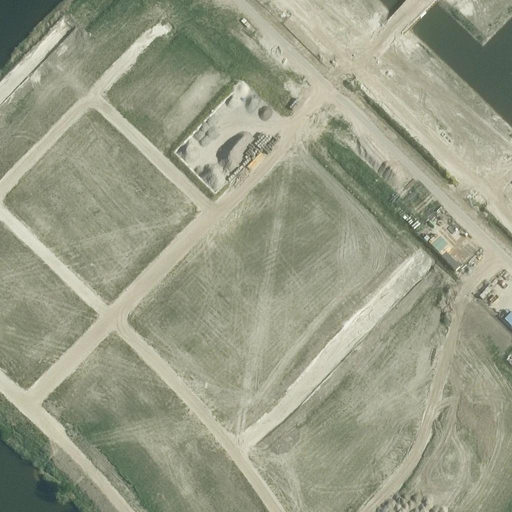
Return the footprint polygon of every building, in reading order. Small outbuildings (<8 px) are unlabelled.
[(317,0),(326,8),(334,0),(317,0)] [(334,0),(326,8),(325,9),(333,17),(338,13),(342,17),(352,7),(344,0),(334,0)] [(463,0),(461,0),(455,8),(469,22),(482,9),(473,1),(469,5),(463,0)] [(474,0),(473,1),(482,9),(490,0),(474,0)] [(354,28),(349,33),(358,41),(372,27),(359,14),(350,24),(354,28)] [(398,56),(382,72),(391,81),(403,69),(407,73),(416,64),(411,60),(407,64),(398,56)] [(419,79),(410,89),(418,96),(432,82),(424,74),(427,71),(423,67),(415,75),(419,79)] [(432,82),(418,96),(425,103),(439,89),(432,82)] [(439,89),(425,103),(430,109),(445,94),(439,89)] [(445,94),(430,109),(436,114),(450,100),(450,99),(445,94)] [(450,100),(436,114),(443,121),(458,107),(450,100)] [(458,107),(443,121),(451,128),(451,129),(465,114),(465,113),(465,114),(458,107)] [(465,114),(451,129),(456,134),(471,119),(465,114)] [(471,119),(456,134),(462,139),(476,125),(476,124),(471,119)] [(476,125),(462,139),(470,146),(475,142),(479,146),(482,143),(492,132),(488,128),(484,132),(476,125)] [(489,154),(479,165),(488,174),(504,158),(495,149),(498,145),(493,141),(484,150),(489,154)]
